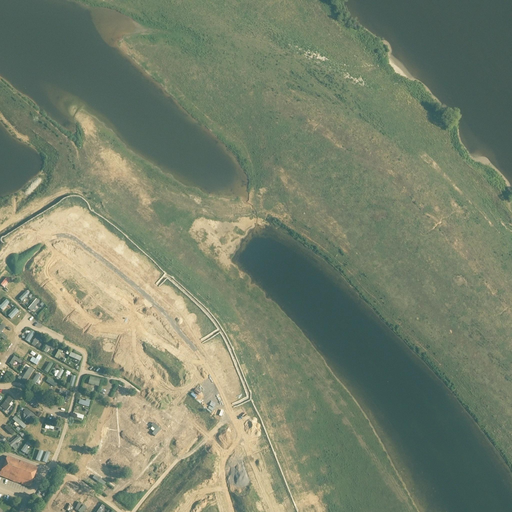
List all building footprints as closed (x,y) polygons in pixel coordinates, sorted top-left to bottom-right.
[(1,283),(4,286),(13,278),(10,275),(1,283)] [(26,291),(19,299),(22,302),(30,294),(26,291)] [(7,299),(0,305),(0,308),(2,310),(10,302),(7,299)] [(32,310),(35,312),(37,309),(35,307),(39,301),(36,299),(28,309),(31,311),(32,310)] [(16,308),(8,316),(12,319),(19,311),(16,308)] [(31,330),(25,340),(29,342),(35,333),(31,330)] [(37,343),(38,343),(41,337),(37,335),(32,345),(35,347),(37,343)] [(44,351),(48,353),(52,344),(48,342),(44,351)] [(58,359),(63,349),(60,348),(55,357),(58,359)] [(69,356),(81,361),(82,357),(71,352),(69,356)] [(32,358),(30,361),(36,365),(41,357),(38,355),(36,360),(32,358)] [(9,364),(12,366),(15,361),(21,364),(22,362),(14,356),(9,364)] [(50,362),(44,370),(48,373),(54,364),(50,362)] [(21,372),(24,374),(30,366),(27,363),(21,372)] [(55,376),(59,379),(64,371),(60,368),(55,376)] [(140,381),(142,378),(135,371),(132,374),(140,381)] [(89,384),(99,386),(101,379),(90,376),(89,384)] [(48,377),(46,381),(55,387),(58,383),(48,377)] [(156,393),(158,390),(150,384),(148,387),(156,393)] [(17,387),(13,390),(21,400),(25,397),(17,387)] [(196,399),(201,393),(196,389),(191,395),(196,399)] [(71,393),(60,390),(59,393),(66,395),(64,402),(68,403),(71,393)] [(168,403),(170,401),(162,394),(160,397),(168,403)] [(1,407),(7,411),(13,404),(11,402),(13,400),(9,397),(1,407)] [(180,414),(183,410),(176,403),(172,407),(180,414)] [(135,408),(133,410),(136,413),(134,416),(137,418),(141,412),(135,408)] [(23,415),(24,418),(25,419),(25,420),(26,421),(29,422),(30,422),(34,415),(26,409),(23,412),(24,413),(23,415)] [(23,429),(26,425),(15,416),(12,420),(23,429)] [(190,420),(198,429),(201,426),(193,418),(190,420)] [(46,421),(44,428),(49,430),(50,426),(56,428),(57,425),(46,421)] [(93,427),(91,433),(96,434),(100,422),(97,421),(95,428),(93,427)] [(160,423),(170,434),(178,425),(174,421),(168,426),(162,421),(160,423)] [(154,422),(151,425),(153,427),(150,429),(154,432),(152,434),(155,437),(162,429),(154,422)] [(32,424),(26,430),(29,433),(35,426),(32,424)] [(149,441),(151,439),(142,431),(140,434),(149,441)] [(183,435),(184,436),(181,439),(185,443),(192,437),(187,431),(183,435)] [(161,444),(169,436),(166,432),(158,441),(161,444)] [(15,444),(21,439),(18,436),(9,445),(11,448),(12,447),(15,450),(18,447),(15,444)] [(91,438),(88,444),(84,442),(82,445),(90,449),(95,440),(91,438)] [(29,451),(27,450),(31,444),(27,442),(21,450),(27,454),(29,451)] [(156,442),(148,451),(151,454),(159,446),(156,442)] [(140,450),(143,452),(145,450),(138,443),(132,450),(137,454),(140,450)] [(86,454),(89,451),(82,446),(79,449),(86,454)] [(73,461),(77,454),(65,448),(64,451),(72,456),(70,459),(73,461)] [(39,455),(40,452),(35,451),(33,458),(45,462),(47,458),(39,455)] [(166,467),(173,456),(170,454),(163,465),(166,467)] [(23,479),(21,484),(30,488),(38,468),(7,456),(0,474),(0,476),(8,479),(11,474),(23,479)] [(153,465),(150,469),(159,477),(162,473),(153,465)] [(104,486),(106,482),(94,475),(92,478),(104,486)] [(142,490),(145,487),(138,481),(136,484),(142,490)] [(71,484),(69,483),(64,490),(73,496),(79,486),(73,482),(71,484)] [(74,498),(78,501),(85,492),(81,489),(74,498)] [(134,502),(136,499),(126,491),(124,494),(134,502)] [(68,502),(70,498),(61,493),(57,498),(60,500),(62,498),(68,502)] [(84,505),(87,508),(93,501),(90,498),(84,505)]
